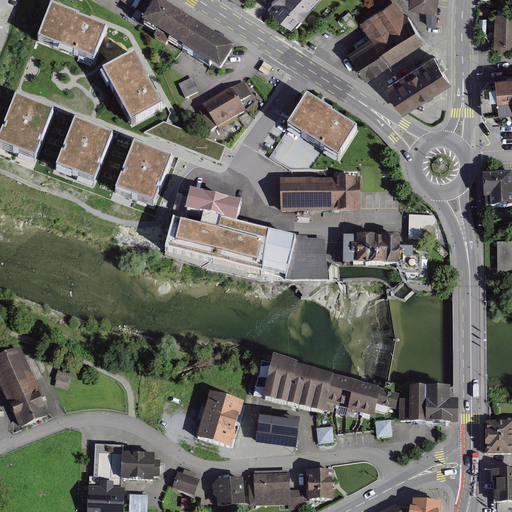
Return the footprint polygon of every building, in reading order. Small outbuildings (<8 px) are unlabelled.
[(231,48),(151,0),(149,0),(136,22),(217,71),(231,48)] [(265,0),(263,4),(287,26),(310,0),(265,0)] [(369,37),(345,52),(362,77),(419,41),(393,0),(392,0),(359,21),(369,37)] [(437,0),(404,0),(404,5),(427,7),(425,26),(435,27),(437,0)] [(111,31),(50,7),(35,45),(96,69),(111,31)] [(511,11),(490,11),(489,41),(494,41),(494,51),(510,51),(510,43),(511,43),(511,11)] [(166,111),(135,55),(100,74),(130,130),(166,111)] [(451,83),(435,55),(386,84),(403,111),(451,83)] [(511,73),(492,77),(478,90),(480,114),(490,123),(511,121),(511,73)] [(194,77),(180,84),(187,98),(201,91),(194,77)] [(241,115),(227,90),(198,107),(212,131),(241,115)] [(360,131),(306,96),(284,131),(287,133),(269,159),(291,172),(312,172),(322,155),(339,166),(360,131)] [(57,115),(15,98),(0,136),(0,151),(37,165),(57,115)] [(115,139),(74,122),(54,173),(95,189),(115,139)] [(227,148),(164,124),(144,135),(221,165),(227,148)] [(175,161),(133,145),(113,196),(155,212),(175,161)] [(509,178),(483,179),(484,213),(511,212),(511,191),(509,192),(509,178)] [(355,181),(279,183),(280,213),(356,210),(355,181)] [(184,223),(174,220),(166,253),(291,285),(328,284),(326,239),(302,237),(238,223),(243,204),(192,192),(184,223)] [(410,215),(410,238),(437,238),(438,215),(410,215)] [(399,239),(344,240),(344,267),(398,266),(399,270),(404,273),(421,273),(422,256),(403,256),(404,249),(399,249),(399,239)] [(511,252),(511,244),(495,244),(496,274),(511,273),(511,252)] [(18,349),(0,356),(0,387),(16,427),(46,415),(18,349)] [(386,391),(265,364),(256,402),(323,417),(325,408),(371,418),(374,405),(395,409),(398,394),(386,391)] [(245,371),(225,366),(220,385),(240,391),(245,371)] [(73,374),(59,370),(54,388),(69,392),(73,374)] [(448,390),(407,390),(407,403),(399,403),(399,425),(453,425),(453,403),(448,403),(448,390)] [(242,405),(211,396),(198,441),(230,450),(242,405)] [(298,421),(261,417),(258,442),(295,447),(298,421)] [(392,437),(391,422),(376,423),(377,439),(392,437)] [(511,423),(487,423),(486,457),(511,456),(511,423)] [(317,430),(319,445),(334,443),(332,428),(317,430)] [(124,446),(94,445),(91,511),(119,511),(121,480),(158,481),(159,463),(153,462),(153,456),(123,454),(124,446)] [(331,472),(305,473),(305,492),(290,492),(290,475),(250,476),(250,506),(289,506),(289,510),(304,510),(303,502),(331,501),(331,472)] [(511,511),(511,472),(486,473),(486,494),(492,494),(492,504),(499,504),(499,511),(511,511)] [(198,480),(178,473),(173,490),(193,496),(198,480)] [(240,481),(213,483),(216,510),(242,507),(240,481)] [(146,498),(131,498),(131,510),(146,510),(146,498)] [(399,511),(396,507),(385,511),(437,511),(438,506),(406,503),(404,511),(399,511)]
